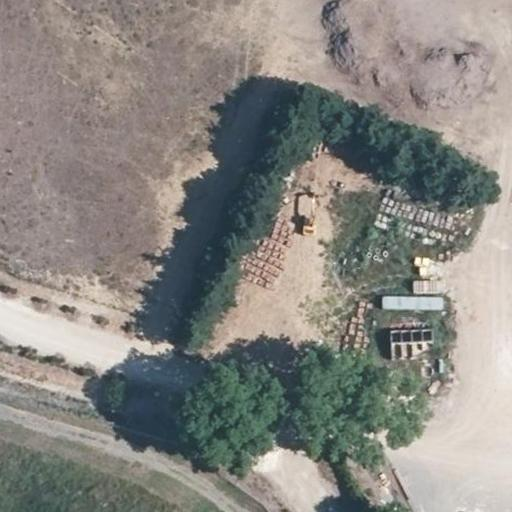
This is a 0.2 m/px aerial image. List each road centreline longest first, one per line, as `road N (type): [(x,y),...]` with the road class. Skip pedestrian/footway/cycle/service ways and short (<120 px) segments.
road 1 (track): [(0,409),(141,454),(234,511)]
road 2 (track): [(179,382),(0,310)]
